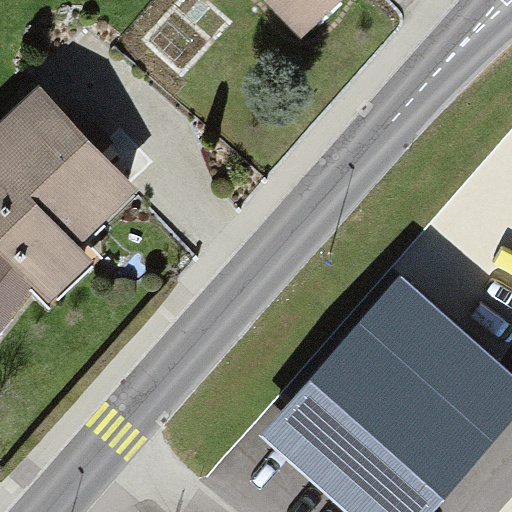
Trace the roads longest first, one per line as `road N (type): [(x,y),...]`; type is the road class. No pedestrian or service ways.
road 1 (primary): [(46,511),(506,0)]
road 2 (unknown): [(236,226),(161,125),(78,38)]
